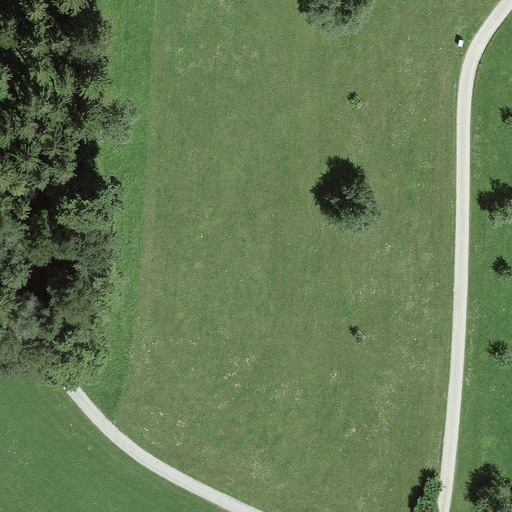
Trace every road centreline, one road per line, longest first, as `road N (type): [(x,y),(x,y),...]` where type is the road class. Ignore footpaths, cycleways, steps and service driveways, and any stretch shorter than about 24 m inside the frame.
road 1 (track): [(510,0),(479,39),(464,86),(454,442),(444,511)]
road 2 (track): [(0,324),(52,366),(99,426),(244,511)]
